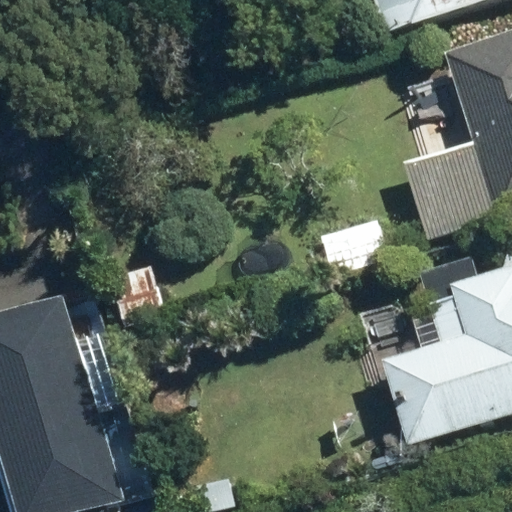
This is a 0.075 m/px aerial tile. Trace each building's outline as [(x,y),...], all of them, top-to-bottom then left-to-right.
[(511,0),(364,0),(381,52),(511,13),(511,0)] [(511,228),(511,50),(443,73),(495,233),(511,228)] [(383,228),(317,246),(328,285),(394,267),(383,228)] [(162,277),(98,294),(112,349),(177,332),(162,277)] [(511,289),(451,306),(465,362),(386,383),(407,460),(511,431),(511,289)] [(121,511),(61,318),(0,336),(0,511),(121,511)]
